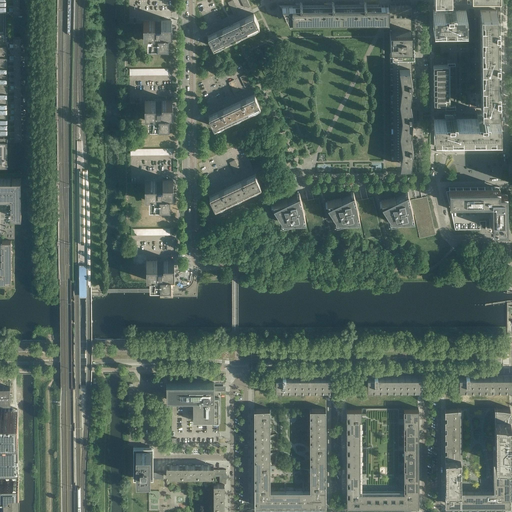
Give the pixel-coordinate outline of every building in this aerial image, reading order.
[(315,21),(315,5),(302,5),(302,2),(300,2),(300,5),(296,5),(280,5),(283,11),(284,11),(286,14),(287,17),(286,18),(287,21),(286,21),(287,23),(290,22),(315,21)] [(347,21),(347,4),(334,5),(334,2),(332,2),(332,5),(328,5),(315,5),(315,21),(347,21)] [(388,19),(388,5),(383,5),(379,5),(379,4),(366,4),(366,2),(364,2),(364,4),(360,4),(347,4),(347,21),(379,21),(379,20),(383,19),(388,19)] [(413,160),(412,41),(411,3),(389,4),(389,5),(389,13),(391,160),(402,160),(402,165),(410,165),(411,160),(413,160)] [(444,10),(433,10),(433,26),(434,26),(433,26),(433,24),(438,24),(438,26),(439,26),(439,24),(444,24),(444,26),(455,26),(455,24),(460,24),(460,26),(461,26),(460,26),(460,24),(465,24),(465,26),(466,26),(466,10),(455,10),(455,8),(452,8),(452,6),(444,6),(444,10)] [(496,21),(496,10),(480,10),(480,43),(496,43),(496,32),(498,32),(498,21),(496,21)] [(237,35),(259,25),(254,13),(232,24),(208,35),(213,47),(237,35)] [(172,31),(172,27),(172,20),(161,20),(161,23),(160,23),(156,23),(155,23),(155,20),(143,21),(143,31),(147,31),(148,41),(158,41),(158,42),(169,42),(168,31),(172,31)] [(13,43),(20,43),(20,37),(13,37),(13,35),(9,35),(9,43),(13,43)] [(496,53),(496,43),(480,43),(481,75),(497,75),(497,64),(498,64),(498,53),(496,53)] [(448,65),(447,65),(433,65),(434,103),(448,103),(448,65)] [(497,86),(497,75),(481,75),(481,108),(497,108),(497,97),(499,97),(498,86),(497,86)] [(214,127),(259,105),(260,105),(255,94),(209,115),(214,127)] [(173,111),(173,106),(172,100),(162,100),(162,103),(161,103),(156,103),(157,103),(155,103),(155,100),(145,100),(145,111),(148,111),(148,121),(158,121),(158,122),(169,121),(169,111),(173,111)] [(500,134),(500,119),(500,117),(488,118),(488,116),(485,116),(485,114),(477,114),(477,118),(456,118),(456,116),(453,116),(453,114),(445,114),(445,118),(435,118),(434,118),(434,134),(500,134)] [(215,207),(260,185),(261,185),(255,174),(209,195),(215,207)] [(12,216),(20,216),(20,206),(20,198),(20,188),(20,178),(0,178),(0,282),(11,282),(11,281),(11,251),(11,244),(11,240),(2,241),(1,241),(1,263),(0,263),(0,197),(11,197),(11,216),(12,216)] [(173,191),(173,187),(173,180),(162,180),(162,183),(161,183),(157,183),(156,183),(156,180),(145,180),(145,191),(149,191),(149,201),(159,201),(159,202),(170,202),(170,191),(173,191)] [(507,229),(506,191),(500,191),(498,191),(498,189),(500,189),(500,186),(490,186),(490,189),(486,189),(486,187),(448,187),(448,188),(446,188),(450,209),(485,209),(485,208),(491,208),(492,229),(498,229),(498,228),(500,228),(500,229),(507,229)] [(414,217),(411,205),(410,206),(409,204),(411,204),(408,192),(405,194),(405,193),(404,193),(395,198),(395,197),(381,200),(390,215),(390,221),(403,218),(403,217),(410,217),(413,217),(414,217)] [(305,218),(303,207),(301,207),(301,205),(302,205),(300,193),(296,195),(287,199),(287,198),(273,202),(275,205),(281,217),(282,222),(295,219),(294,218),(302,218),(305,218)] [(359,218),(357,207),(357,206),(356,207),(355,204),(357,204),(354,193),(351,194),(350,194),(341,199),(341,198),(327,201),(329,204),(336,216),(336,218),(336,221),(336,222),(349,219),(349,218),(356,218),(359,217),(359,218)] [(436,235),(427,196),(420,198),(411,200),(420,238),(436,235)] [(381,235),(373,197),(365,199),(357,201),(365,239),(381,235)] [(327,236),(319,198),(311,199),(303,201),(311,240),(327,236)] [(157,260),(146,260),(146,271),(150,271),(150,281),(160,281),(160,282),(171,281),(171,271),(174,271),(174,260),(163,260),(163,263),(162,263),(162,262),(158,263),(157,263),(157,260)] [(330,388),(330,377),(286,377),(286,373),(282,373),(282,377),(276,377),(276,388),(330,388)] [(421,387),(421,377),(377,377),(377,373),(374,373),(374,377),(367,377),(367,388),(421,387)] [(511,387),(511,376),(469,376),(469,373),(465,373),(465,376),(459,376),(459,388),(511,387)] [(219,415),(219,407),(219,397),(214,397),(214,391),(214,390),(218,390),(218,387),(214,387),(214,386),(214,383),(214,382),(166,382),(166,384),(166,394),(167,394),(167,399),(166,399),(169,399),(169,398),(171,398),(173,398),(193,398),(193,421),(213,421),(214,424),(219,424),(219,420),(219,415)] [(0,404),(10,404),(10,393),(10,387),(0,386),(0,404)] [(510,504),(510,418),(510,407),(494,407),(494,489),(470,489),(470,490),(460,490),(460,407),(444,407),(445,504),(510,504)] [(0,500),(13,501),(19,501),(18,433),(18,409),(0,408),(0,500)] [(295,506),(325,506),(325,409),(309,409),(309,491),(280,491),(280,492),(270,492),(270,409),(254,409),(254,506),(295,506)] [(388,505),(418,505),(418,409),(402,409),(403,491),(373,491),(363,491),(363,409),(347,409),(347,506),(388,505)] [(153,473),(153,447),(133,447),(133,479),(153,479),(153,476),(154,476),(154,479),(157,479),(157,472),(154,472),(154,473),(153,473)] [(182,476),(182,465),(176,465),(176,464),(173,464),(173,465),(166,465),(166,476),(182,476)] [(198,476),(198,465),(191,465),(191,464),(188,464),(188,465),(182,465),(182,476),(198,476)] [(213,476),(213,469),(213,465),(207,465),(207,464),(204,464),(204,465),(198,465),(198,476),(213,476)] [(224,497),(224,490),(225,490),(225,488),(225,487),(224,487),(224,483),(219,483),(214,483),(214,497),(224,497)] [(225,507),(225,505),(224,505),(224,497),(214,497),(213,511),(224,511),(224,507),(225,507)]
